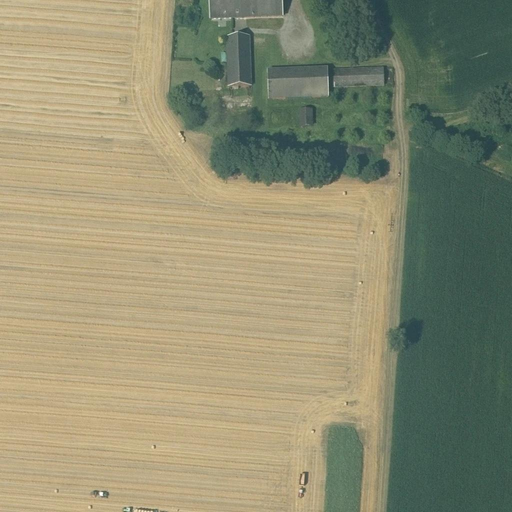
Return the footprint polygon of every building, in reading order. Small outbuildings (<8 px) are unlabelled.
[(240,0),(209,0),(210,19),(241,18),(240,0)] [(281,0),(240,0),(241,18),(282,16),(281,0)] [(248,36),(226,37),(228,87),(250,87),(248,36)] [(327,69),(267,71),(268,99),(328,97),(328,88),(327,71),(327,69)] [(383,69),(327,71),(328,88),(384,86),(383,69)] [(309,102),(301,102),(301,119),(310,118),(309,102)]
